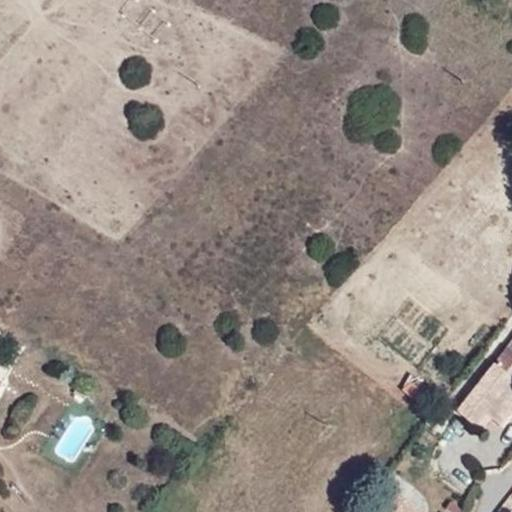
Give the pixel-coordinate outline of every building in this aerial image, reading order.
[(482,415),(487,418),(497,426),(511,406),(511,331),(452,410),(473,427),(482,415)] [(0,373),(9,358),(0,353),(0,373)] [(409,375),(398,389),(421,407),(432,393),(409,375)] [(478,430),(487,418),(482,415),(473,427),(478,430)] [(385,483),(373,499),(389,511),(390,511),(403,496),(385,483)] [(403,496),(390,511),(422,511),(423,511),(403,496)]
